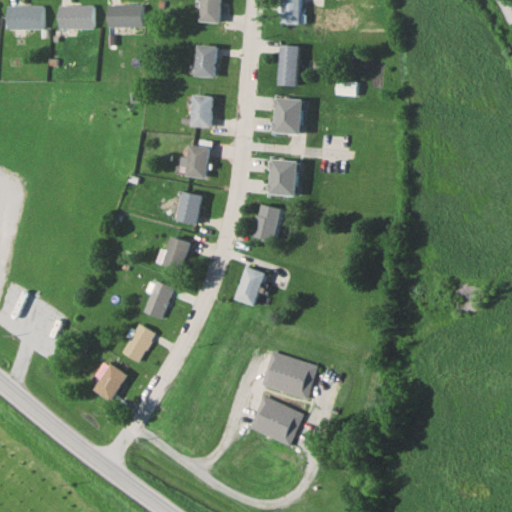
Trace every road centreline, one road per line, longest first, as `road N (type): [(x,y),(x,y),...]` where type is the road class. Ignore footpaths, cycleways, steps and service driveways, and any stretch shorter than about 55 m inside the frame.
road 1 (residential): [(102,465),(181,358),(226,252),(241,177),(254,0)]
road 2 (primary): [(32,410),(165,511)]
